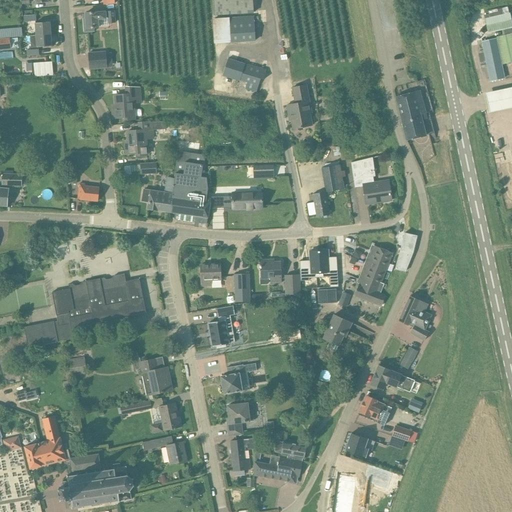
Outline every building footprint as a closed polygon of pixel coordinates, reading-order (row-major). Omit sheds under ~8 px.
[(30,3),(29,0),(21,0),(22,4),(21,4),(22,11),(32,11),(32,3),(30,3)] [(254,13),(253,0),(212,0),(214,15),(254,13)] [(509,14),(508,7),(498,9),(498,8),(491,10),(491,13),(492,18),(486,20),(489,32),(511,26),(511,21),(510,14),(509,14)] [(108,18),(108,23),(114,23),(113,11),(107,12),(108,16),(106,16),(105,12),(97,13),(97,12),(85,13),(86,18),(84,18),(85,31),(96,30),(96,28),(98,27),(98,19),(106,18),(108,18)] [(255,41),(253,17),(212,19),(214,43),(255,41)] [(35,23),(36,35),(51,34),(50,22),(35,23)] [(0,38),(22,36),(22,28),(0,30),(0,38)] [(511,62),(511,33),(495,37),(496,39),(482,42),(484,51),(478,52),(482,68),(487,67),(490,81),(504,78),(501,65),(511,62)] [(52,46),(51,34),(36,35),(36,36),(30,36),(31,48),(52,46)] [(0,49),(11,48),(10,39),(0,39),(0,49)] [(107,68),(106,52),(89,53),(90,69),(107,68)] [(244,63),(228,59),(222,75),(239,81),(240,80),(247,83),(245,89),(256,92),(258,86),(260,79),(264,80),(267,70),(244,63)] [(52,61),(34,62),(34,76),(53,75),(52,61)] [(310,106),(306,85),(292,88),(295,104),(286,105),(288,116),(290,116),(293,129),(312,125),(308,107),(310,106)] [(511,86),(487,93),(491,112),(511,106),(511,86)] [(140,88),(126,87),(126,95),(114,96),(116,118),(125,117),(125,120),(135,119),(134,103),(141,102),(140,88)] [(422,120),(427,119),(420,91),(415,92),(396,97),(402,123),(406,140),(426,136),(422,120)] [(139,131),(127,132),(129,154),(138,153),(138,156),(147,155),(146,139),(153,138),(153,130),(165,129),(165,123),(165,122),(156,122),(152,123),(152,122),(149,122),(139,123),(139,131)] [(197,152),(201,135),(180,131),(177,148),(197,152)] [(178,151),(177,161),(190,163),(191,153),(178,151)] [(143,189),(142,201),(148,202),(147,209),(171,212),(175,213),(174,219),(195,222),(195,221),(199,221),(199,223),(207,224),(208,214),(211,199),(206,198),(207,189),(204,154),(198,153),(191,153),(190,163),(177,161),(174,179),(167,178),(165,192),(150,190),(143,189)] [(362,178),(363,184),(374,183),(373,177),(375,176),(372,157),(351,162),(354,179),(362,178)] [(157,173),(156,164),(140,165),(141,174),(157,173)] [(273,165),(261,166),(261,178),(274,178),(273,166),(273,165)] [(326,192),(313,194),(316,217),(330,215),(327,199),(331,199),(330,191),(343,189),(340,165),(331,166),(322,168),(326,192)] [(23,175),(3,174),(2,185),(22,186),(23,175)] [(388,181),(374,183),(363,184),(366,204),(366,201),(382,199),(382,202),(391,201),(388,181)] [(85,185),(85,183),(79,183),(79,189),(78,199),(98,201),(99,187),(88,186),(85,185)] [(8,188),(0,187),(0,206),(7,207),(8,188)] [(232,196),(224,197),(224,208),(233,208),(233,209),(245,209),(245,210),(261,209),(262,209),(261,199),(261,195),(261,192),(250,193),(235,193),(232,193),(232,196)] [(417,236),(404,233),(400,250),(395,269),(405,271),(413,253),(417,236)] [(392,253),(374,246),(370,255),(355,296),(381,306),(385,296),(380,294),(384,284),(381,283),(392,253)] [(352,256),(354,251),(347,248),(345,254),(352,256)] [(310,260),(299,261),(300,281),(309,280),(309,278),(320,277),(319,251),(317,251),(317,250),(311,250),(311,251),(309,251),(310,260)] [(329,250),(320,251),(321,277),(330,277),(331,287),(339,287),(337,257),(329,257),(329,250)] [(260,278),(260,285),(267,284),(271,281),(271,283),(281,282),(280,262),(269,263),(269,260),(261,260),(261,266),(260,266),(260,268),(261,268),(261,278),(260,278)] [(220,280),(220,265),(200,265),(201,286),(211,286),(211,280),(220,280)] [(52,292),(58,321),(69,319),(72,333),(85,330),(130,322),(129,316),(146,312),(139,279),(126,281),(124,274),(113,276),(112,279),(106,280),(104,278),(82,282),(80,285),(75,286),(72,284),(68,285),(69,289),(52,292)] [(235,274),(236,302),(250,302),(248,274),(235,274)] [(299,275),(285,276),(286,294),(300,294),(300,281),(299,275)] [(336,288),(317,289),(317,304),(336,303),(336,288)] [(195,293),(189,296),(192,303),(199,300),(195,293)] [(427,304),(411,297),(399,321),(413,327),(410,333),(425,341),(429,332),(424,330),(431,316),(424,313),(426,310),(425,309),(427,304)] [(235,315),(233,306),(216,309),(218,318),(219,317),(219,321),(209,323),(213,346),(216,346),(217,348),(225,347),(225,344),(229,344),(227,332),(232,331),(229,316),(235,315)] [(351,323),(334,315),(323,338),(329,341),(326,349),(332,352),(336,350),(338,346),(345,331),(347,332),(351,323)] [(58,321),(52,322),(57,342),(73,339),(72,333),(69,319),(58,321)] [(28,348),(57,342),(52,322),(24,328),(28,348)] [(284,331),(286,343),(301,340),(300,328),(284,331)] [(410,348),(400,365),(407,369),(417,352),(410,348)] [(84,357),(69,360),(72,377),(73,377),(79,375),(87,374),(84,357)] [(140,358),(131,360),(134,371),(137,373),(141,373),(146,396),(147,396),(154,394),(162,392),(172,390),(171,382),(172,382),(170,375),(169,376),(169,375),(167,368),(167,367),(155,370),(153,360),(143,362),(141,362),(140,358)] [(220,388),(221,391),(222,393),(223,393),(224,394),(242,391),(239,374),(257,371),(256,364),(243,366),(243,365),(226,368),(228,375),(221,376),(222,386),(221,386),(220,388)] [(414,381),(378,366),(370,385),(382,390),(384,383),(396,388),(397,386),(410,392),(414,381)] [(18,385),(10,387),(12,398),(17,397),(18,402),(25,401),(23,392),(20,392),(18,385)] [(383,411),(386,404),(366,396),(359,412),(378,421),(377,423),(384,426),(389,414),(383,411)] [(151,408),(150,400),(120,407),(122,414),(151,408)] [(410,401),(407,408),(419,413),(422,406),(410,401)] [(177,412),(175,403),(159,407),(162,422),(164,431),(182,428),(179,417),(176,418),(175,413),(177,412)] [(248,411),(247,403),(227,406),(229,424),(227,424),(228,436),(238,435),(242,434),(241,423),(253,421),(252,410),(248,411)] [(64,460),(65,460),(64,457),(69,456),(66,444),(61,445),(54,416),(43,419),(48,441),(39,443),(42,454),(48,452),(49,456),(54,454),(56,462),(64,460)] [(284,418),(283,425),(297,426),(297,420),(284,418)] [(164,431),(162,422),(150,425),(152,433),(164,431)] [(396,426),(392,436),(408,441),(414,443),(417,433),(411,431),(396,426)] [(345,450),(366,458),(369,449),(365,448),(368,439),(351,433),(345,450)] [(21,448),(18,436),(3,440),(6,452),(21,448)] [(173,444),(172,437),(142,443),(144,450),(149,449),(150,451),(161,449),(160,447),(166,446),(170,464),(178,462),(179,464),(187,462),(183,442),(173,444)] [(255,449),(255,439),(241,440),(231,441),(234,471),(244,470),(251,469),(250,459),(246,460),(245,446),(248,446),(249,450),(255,449)] [(281,453),(280,457),(302,462),(303,458),(304,458),(306,446),(278,441),(276,442),(275,450),(276,452),(281,453)] [(42,454),(39,443),(25,447),(31,468),(56,462),(54,454),(49,456),(48,452),(42,454)] [(65,460),(64,460),(68,475),(66,474),(66,476),(67,477),(68,483),(68,484),(65,481),(61,482),(59,485),(59,487),(59,488),(60,499),(67,498),(67,500),(69,501),(71,501),(72,507),(71,509),(72,509),(73,508),(74,509),(83,508),(83,506),(118,500),(119,502),(120,502),(119,501),(131,500),(130,492),(131,492),(130,490),(133,486),(135,486),(135,485),(133,485),(132,480),(134,478),(133,478),(132,478),(128,476),(128,474),(127,473),(126,466),(120,467),(119,464),(113,465),(113,469),(106,470),(105,468),(103,468),(104,471),(100,471),(97,454),(70,459),(69,456),(64,457),(65,460)] [(255,461),(255,475),(295,483),(296,476),(299,477),(302,462),(280,457),(274,456),(271,455),(269,464),(255,461)] [(361,471),(357,483),(365,486),(369,474),(361,471)] [(159,478),(158,479),(160,485),(167,483),(164,475),(159,477),(159,478)] [(350,511),(355,478),(337,476),(332,511),(334,511),(350,511)]
